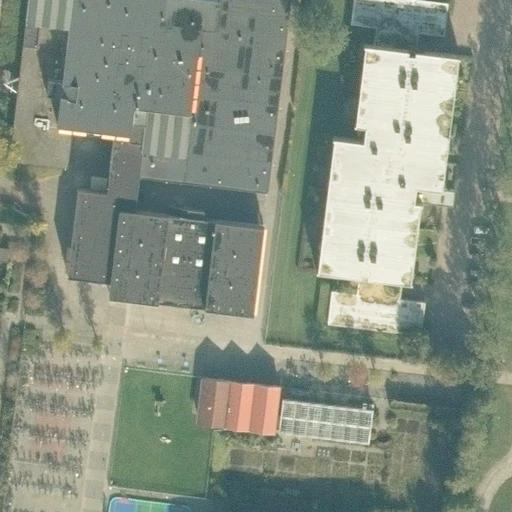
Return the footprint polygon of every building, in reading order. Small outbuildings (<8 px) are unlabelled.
[(108,296),(252,313),(263,225),(203,218),(204,210),(189,208),(167,205),(166,214),(133,210),(137,176),(267,192),(289,0),(26,0),(26,4),(25,17),(23,45),(9,161),(67,168),(71,132),(113,137),(106,192),(77,189),(67,276),(110,281),(108,296)] [(447,3),(423,0),(352,0),(350,25),(376,28),(374,47),(363,45),(354,124),(365,125),(363,141),(332,137),(315,271),(357,277),(355,295),(330,292),(327,323),(420,335),(425,302),(399,299),(401,283),(411,284),(421,203),(414,203),(415,187),(442,191),(459,57),(415,52),(417,33),(443,37),(447,3)] [(0,261),(7,262),(9,249),(0,247),(0,261)] [(279,431),(369,442),(374,409),(282,397),(280,414),(276,413),(280,385),(205,376),(199,423),(275,432),(275,427),(279,427),(279,431)] [(436,507),(441,454),(419,452),(423,412),(397,409),(388,503),(436,507)]
